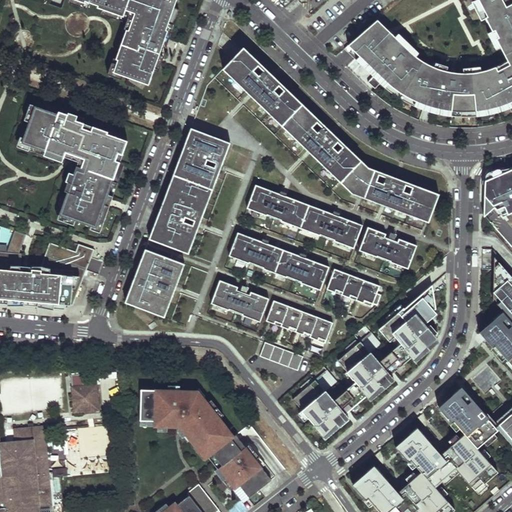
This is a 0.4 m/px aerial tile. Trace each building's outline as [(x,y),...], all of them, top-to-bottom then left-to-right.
[(75,0),(85,3),(86,1),(98,6),(98,8),(124,17),(126,10),(135,13),(129,31),(127,30),(116,59),(118,60),(114,72),(149,85),(168,31),(166,30),(170,20),(166,19),(169,11),(172,12),(176,0),(75,0)] [(511,101),(511,0),(477,0),(509,60),(491,68),(453,73),(432,67),(411,53),(378,20),(346,49),(382,89),(425,111),(472,114),(511,101)] [(124,17),(130,19),(127,30),(129,31),(135,13),(126,10),(124,17)] [(244,47),(223,69),(249,94),(265,77),(262,73),(257,78),(248,69),(257,60),(244,47)] [(289,91),(257,60),(248,69),(257,78),(262,73),(265,77),(249,94),(260,105),(263,101),(255,94),(269,80),(277,88),(272,93),(281,100),(289,91)] [(269,80),(255,94),(263,101),(260,105),(307,151),(324,133),(320,129),(316,134),(307,126),(316,117),(289,91),(281,100),(272,93),(277,88),(269,80)] [(84,123),(35,106),(22,143),(55,155),(64,158),(64,157),(66,152),(80,157),(78,162),(59,215),(97,228),(120,162),(116,161),(119,153),(123,155),(127,141),(107,134),(108,132),(93,126),(91,131),(83,128),(84,123)] [(348,148),(316,117),(307,126),(316,134),(320,129),(324,133),(307,151),(319,162),(323,159),(314,150),(327,136),(332,140),(327,145),(339,157),(348,148)] [(199,131),(191,128),(173,176),(187,181),(172,221),(175,222),(167,246),(183,252),(194,225),(189,223),(191,219),(195,221),(215,168),(210,167),(212,163),(217,164),(226,141),(216,137),(214,144),(197,137),(199,131)] [(216,137),(199,131),(197,137),(214,144),(216,137)] [(327,136),(314,150),(323,159),(319,162),(351,193),(381,204),(390,182),(385,180),(382,186),(371,181),(375,170),(368,167),(348,148),(339,157),(327,145),(332,140),(327,136)] [(189,254),(231,143),(226,141),(217,164),(212,163),(210,167),(215,168),(195,221),(191,219),(189,223),(194,225),(183,252),(189,254)] [(22,143),(20,147),(54,159),(55,155),(22,143)] [(66,152),(64,157),(78,162),(80,157),(66,152)] [(511,168),(485,180),(482,216),(492,207),(502,217),(511,212),(511,168)] [(418,186),(375,170),(371,181),(382,186),(385,180),(390,182),(381,204),(395,210),(397,205),(387,201),(394,183),(405,187),(402,193),(413,198),(418,186)] [(187,181),(173,176),(149,239),(167,246),(175,222),(172,221),(187,181)] [(394,183),(387,201),(397,205),(395,210),(428,222),(439,194),(418,186),(413,198),(402,193),(405,187),(394,183)] [(256,184),(247,208),(354,248),(363,225),(339,216),(335,227),(328,225),(333,214),(316,207),(313,217),(299,211),(302,202),(286,196),(281,207),(275,205),(280,194),(256,184)] [(286,196),(280,194),(275,205),(281,207),(286,196)] [(316,207),(302,202),(299,211),(313,217),(316,207)] [(339,216),(333,214),(328,225),(335,227),(339,216)] [(368,227),(359,250),(408,269),(417,245),(399,239),(394,250),(382,246),(383,241),(374,238),(377,230),(368,227)] [(0,298),(74,305),(87,270),(46,256),(50,243),(91,258),(94,250),(78,244),(76,252),(50,242),(41,266),(32,265),(32,271),(20,270),(22,253),(19,252),(26,234),(15,230),(7,252),(0,251),(0,298)] [(399,239),(377,230),(374,238),(383,241),(382,246),(394,250),(399,239)] [(238,232),(229,256),(320,290),(329,267),(308,259),(306,263),(300,261),(302,256),(294,254),(291,262),(274,256),(278,247),(270,245),(268,249),(260,246),(262,241),(238,232)] [(87,270),(91,258),(50,243),(46,256),(87,270)] [(294,254),(278,247),(274,256),(291,262),(294,254)] [(171,285),(180,262),(145,249),(125,302),(160,315),(170,289),(165,287),(167,283),(171,285)] [(494,260),(494,293),(508,280),(511,285),(511,277),(499,263),(503,261),(493,249),(492,249),(492,260),(494,260)] [(165,317),(185,264),(180,262),(171,285),(167,283),(165,287),(170,289),(160,315),(165,317)] [(380,286),(334,269),(328,287),(373,304),(377,306),(381,295),(377,293),(380,286)] [(220,280),(211,303),(260,322),(269,298),(251,292),(246,303),(234,298),(235,294),(226,291),(229,283),(220,280)] [(511,285),(508,280),(494,293),(511,313),(511,285)] [(251,292),(229,283),(226,291),(235,294),(234,298),(246,303),(251,292)] [(436,306),(432,283),(430,285),(432,289),(433,293),(429,297),(434,302),(423,313),(425,316),(436,306)] [(404,306),(380,328),(390,340),(393,338),(396,335),(413,355),(415,357),(437,337),(427,326),(419,333),(410,322),(405,326),(403,324),(412,315),(415,319),(423,313),(434,302),(429,297),(433,293),(432,289),(430,285),(405,307),(404,306)] [(328,287),(327,289),(372,306),(373,304),(328,287)] [(511,313),(494,293),(493,297),(511,318),(511,331),(507,336),(511,341),(511,313)] [(274,300),(266,321),(272,323),(273,321),(281,324),(280,326),(287,329),(288,326),(296,329),(295,332),(301,334),(302,332),(310,335),(309,337),(316,340),(317,337),(326,341),(333,323),(274,300)] [(504,317),(501,314),(491,327),(481,334),(493,348),(495,346),(488,339),(491,328),(504,317)] [(511,331),(511,323),(505,316),(504,317),(491,328),(488,339),(495,346),(511,365),(511,341),(507,336),(511,331)] [(157,325),(154,321),(148,325),(151,329),(157,325)] [(383,341),(373,330),(361,340),(363,343),(369,337),(374,343),(369,348),(371,352),(383,341)] [(396,335),(393,338),(399,345),(398,346),(408,357),(395,368),(385,357),(380,361),(377,359),(374,362),(370,358),(367,355),(362,359),(374,372),(383,365),(391,374),(413,355),(396,335)] [(361,340),(339,360),(357,380),(368,393),(370,396),(393,376),(391,374),(383,365),(374,372),(362,359),(367,355),(371,352),(369,348),(374,343),(369,337),(363,343),(361,340)] [(303,356),(265,342),(260,356),(298,370),(303,356)] [(398,346),(385,357),(395,368),(408,357),(398,346)] [(337,380),(327,369),(316,379),(318,382),(324,376),(329,382),(323,388),(326,390),(337,380)] [(71,375),(74,412),(99,410),(97,385),(84,386),(83,374),(71,375)] [(316,379),(293,399),(325,435),(347,415),(346,413),(337,404),(329,411),(317,398),(322,394),(326,390),(323,388),(329,382),(324,376),(318,382),(316,379)] [(368,393),(357,380),(352,385),(362,396),(349,407),(339,396),(334,401),(332,398),(328,401),(325,396),(322,394),(317,398),(329,411),(337,404),(346,413),(368,393)] [(352,385),(339,396),(349,407),(362,396),(352,385)] [(138,391),(138,423),(152,423),(152,428),(178,428),(194,447),(197,445),(207,457),(211,453),(221,465),(218,468),(222,473),(235,488),(238,485),(248,498),(271,478),(255,459),(259,456),(248,443),(244,446),(234,434),(230,438),(220,426),(223,424),(201,398),(199,400),(192,392),(138,391)] [(475,404),(464,391),(443,410),(465,434),(478,448),(498,430),(488,418),(479,426),(466,411),(471,407),(475,404)] [(478,414),(471,407),(466,411),(479,426),(488,418),(485,415),(481,419),(478,415),(478,414)] [(511,414),(499,425),(511,439),(511,414)] [(414,438),(401,449),(412,461),(422,472),(408,484),(430,510),(427,511),(453,511),(456,510),(445,497),(439,490),(436,487),(447,477),(459,466),(449,454),(437,464),(424,450),(432,443),(421,431),(414,438)] [(465,434),(451,447),(473,472),(465,479),(476,491),(483,485),(483,486),(485,484),(499,472),(488,460),(481,452),(478,448),(465,434)] [(414,438),(398,449),(410,463),(412,461),(401,449),(414,438)] [(438,452),(442,449),(435,440),(432,443),(424,450),(437,464),(449,454),(459,466),(447,477),(450,481),(460,472),(465,479),(473,472),(451,447),(441,456),(437,459),(433,455),(437,451),(438,452)] [(491,457),(485,449),(481,452),(488,460),(491,457)] [(211,453),(207,457),(217,469),(218,468),(221,465),(211,453)] [(67,469),(53,470),(54,477),(68,476),(67,469)] [(389,480),(379,469),(371,475),(359,486),(369,498),(381,511),(415,511),(418,510),(420,508),(406,492),(396,500),(399,503),(396,506),(393,503),(394,502),(381,488),(389,480)] [(371,475),(355,487),(367,500),(369,498),(359,486),(371,475)] [(399,486),(392,478),(389,480),(381,488),(394,502),(393,503),(396,506),(399,503),(396,500),(406,492),(420,508),(418,510),(419,511),(427,511),(430,510),(408,484),(398,494),(394,497),(390,493),(394,490),(395,490),(399,486)] [(218,511),(220,510),(214,502),(209,506),(203,498),(208,494),(200,484),(189,493),(191,496),(178,505),(176,502),(164,511),(218,511)] [(483,485),(476,491),(479,494),(488,487),(485,484),(483,486),(483,485)] [(448,494),(442,487),(439,490),(445,497),(448,494)]
